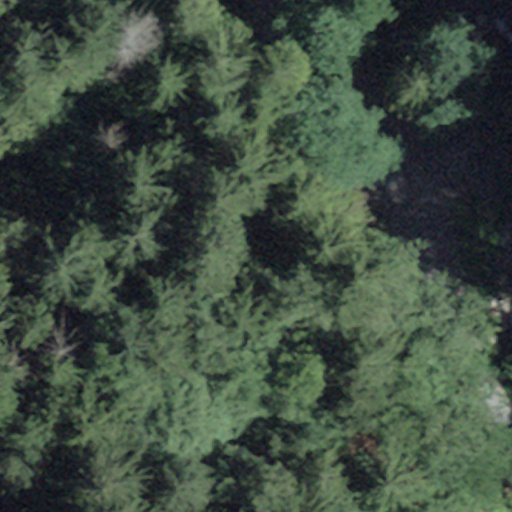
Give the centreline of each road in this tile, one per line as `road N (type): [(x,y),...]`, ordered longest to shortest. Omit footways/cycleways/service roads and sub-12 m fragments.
road 1 (unclassified): [(377,143),(477,367),(511,421)]
road 2 (unclassified): [(377,143),(263,0)]
